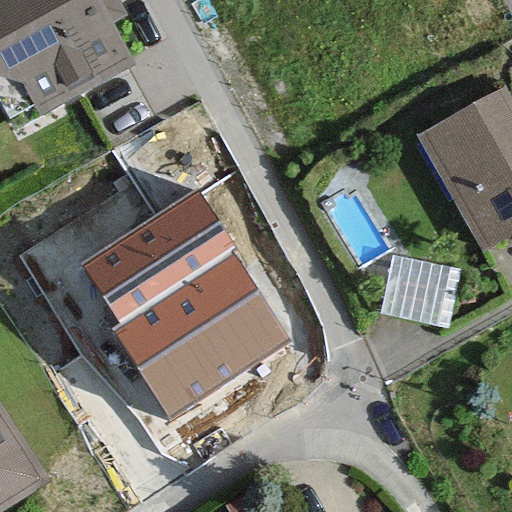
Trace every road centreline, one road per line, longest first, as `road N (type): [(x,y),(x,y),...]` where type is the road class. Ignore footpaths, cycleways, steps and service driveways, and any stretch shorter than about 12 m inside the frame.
road 1 (residential): [(378,373),(169,0)]
road 2 (residential): [(378,373),(168,511)]
road 3 (residential): [(454,511),(378,373)]
road 4 (residential): [(511,305),(378,373)]
